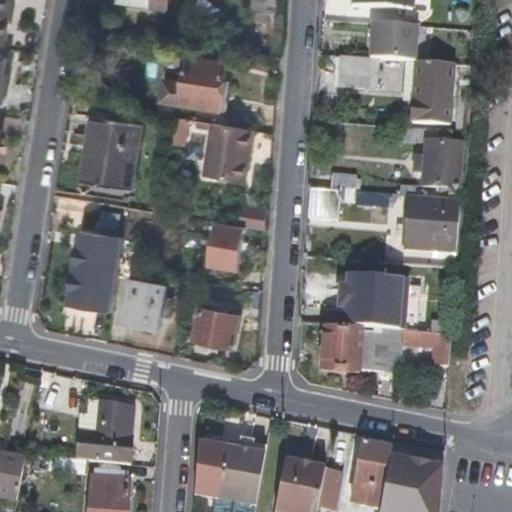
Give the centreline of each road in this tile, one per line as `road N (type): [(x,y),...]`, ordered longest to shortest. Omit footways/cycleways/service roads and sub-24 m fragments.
road 1 (residential): [(300,0),(273,397)]
road 2 (residential): [(67,0),(12,344)]
road 3 (residential): [(273,397),(456,431),(511,431)]
road 4 (residential): [(12,344),(179,380)]
road 5 (residential): [(169,511),(179,380)]
